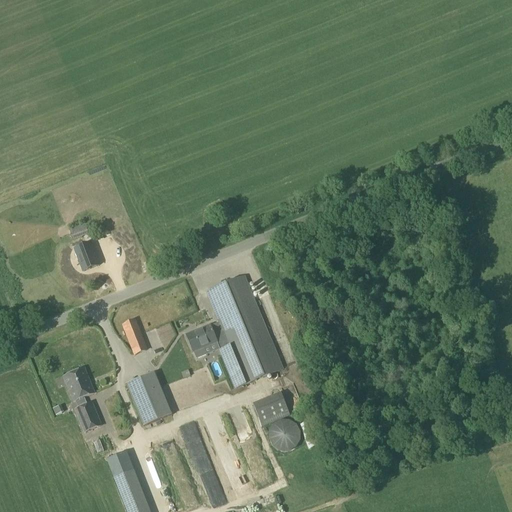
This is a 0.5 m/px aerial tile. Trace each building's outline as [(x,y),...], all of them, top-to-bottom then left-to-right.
[(72,241),(88,235),(84,224),(68,230),(72,241)] [(75,250),(83,272),(99,266),(90,244),(75,250)] [(186,336),(193,353),(196,360),(207,356),(204,349),(215,344),(218,351),(217,351),(233,391),(283,371),(245,277),(206,293),(218,323),(210,326),(186,336)] [(135,321),(123,326),(128,339),(140,334),(135,321)] [(63,378),(73,402),(93,394),(83,370),(63,378)] [(143,427),(171,416),(154,373),(125,385),(143,427)] [(102,427),(92,403),(73,410),(84,434),(102,427)] [(269,436),(268,437),(269,439),(269,440),(269,441),(269,443),(270,444),(271,445),(271,446),(272,447),(273,448),(274,449),(275,450),(276,451),(278,452),(279,452),(280,453),(281,453),(283,453),(284,453),(286,453),(287,453),(288,453),(290,452),(291,452),(292,451),(293,450),(294,449),(295,448),(296,447),(297,446),(298,445),(298,444),(299,443),(299,441),(300,440),(300,439),(300,437),(300,436),(300,435),(299,433),(299,432),(298,431),(298,429),(297,428),(296,427),(295,426),(294,425),(293,424),(292,424),(291,423),(290,423),(288,422),(287,422),(286,422),(284,422),(283,422),(281,422),(280,422),(279,423),(278,423),(276,424),(275,424),(274,425),(273,426),(272,427),(271,428),(271,429),(270,431),(269,432),(269,433),(269,435),(269,436)] [(173,459),(169,461),(173,470),(176,469),(179,476),(190,470),(175,438),(165,443),(173,459)] [(103,442),(95,444),(99,457),(107,454),(103,442)] [(114,459),(118,468),(130,463),(127,454),(114,459)] [(201,465),(207,483),(220,479),(215,461),(201,465)] [(148,511),(133,472),(114,480),(126,511),(148,511)] [(201,511),(204,511),(190,475),(178,479),(190,511),(201,511)]
